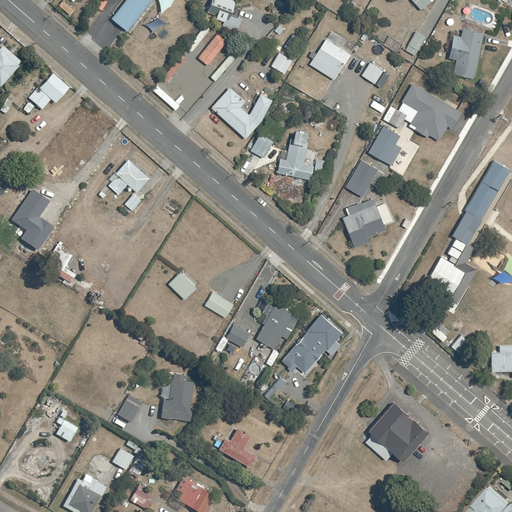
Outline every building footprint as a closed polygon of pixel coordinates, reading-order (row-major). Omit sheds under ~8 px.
[(126,0),(112,18),(127,30),(151,0),(126,0)] [(242,18),(231,14),(236,0),(211,0),(208,11),(218,14),(217,18),(225,20),(226,17),(228,18),(224,27),(237,32),(242,18)] [(431,0),(412,0),(421,9),(431,0)] [(279,24),(275,30),(280,34),(285,29),(279,24)] [(463,29),(462,36),(454,34),(450,57),(457,59),(454,73),(474,78),(484,33),(463,29)] [(426,36),(417,31),(406,50),(416,55),(426,36)] [(351,55),(322,37),(309,57),(312,59),(309,64),(334,81),(351,55)] [(0,86),(19,65),(18,65),(21,61),(3,46),(0,49),(0,48),(0,86)] [(272,66),(285,74),(293,60),(279,53),(272,66)] [(378,54),(372,65),(381,70),(387,60),(378,54)] [(383,71),(367,62),(359,75),(375,84),(383,71)] [(401,79),(390,72),(375,99),(386,106),(401,79)] [(51,99),(56,103),(69,88),(52,73),(39,89),(37,87),(28,98),(42,109),(51,99)] [(321,86),(304,76),(296,88),(313,99),(321,86)] [(448,126),(452,128),(461,112),(412,84),(403,101),(418,109),(410,123),(417,127),(415,130),(429,137),(430,134),(440,140),(448,126)] [(246,139),(262,120),(273,100),(261,94),(250,114),(241,107),(245,102),(230,87),(211,107),(246,139)] [(33,106),(29,102),(23,109),(28,113),(33,106)] [(407,115),(389,105),(381,119),(399,129),(407,115)] [(51,132),(48,118),(33,121),(37,135),(51,132)] [(400,135),(383,125),(369,152),(392,165),(402,147),(395,144),(400,135)] [(291,139),(286,160),(281,159),(278,173),(311,179),(314,165),(304,163),(308,142),(307,142),(309,132),(296,130),(294,139),(291,139)] [(251,151),(264,158),(273,142),(260,135),(251,151)] [(128,184),(137,192),(150,177),(128,159),(116,174),(118,175),(109,185),(119,193),(128,184)] [(325,161),(316,159),(314,170),(322,172),(325,161)] [(346,186),(363,196),(378,169),(361,160),(346,186)] [(87,194),(96,202),(101,196),(92,188),(87,194)] [(134,194),(125,204),(133,211),(142,201),(134,194)] [(342,218),(354,247),(369,241),(367,237),(387,229),(385,224),(393,221),(385,202),(376,206),(375,203),(373,196),(348,207),(350,214),(342,218)] [(122,213),(117,209),(108,218),(113,223),(122,213)] [(168,283),(185,299),(196,287),(180,271),(168,283)] [(235,304),(213,291),(205,304),(227,318),(235,304)] [(296,324),(290,321),(295,313),(276,303),(256,338),(275,348),(282,335),(288,339),(296,324)] [(342,344),(336,339),(342,332),(322,314),(282,360),(291,367),(295,363),(307,373),(326,350),(332,355),(342,344)] [(243,347),(251,333),(235,324),(227,337),(243,347)] [(511,344),(498,344),(498,350),(491,350),(491,371),(511,371),(511,378),(511,377),(511,344)] [(168,400),(163,400),(161,417),(190,421),(191,413),(189,412),(193,382),(187,381),(187,376),(173,374),(173,380),(171,379),(168,400)] [(287,382),(281,377),(265,396),(269,399),(280,386),(282,388),(287,382)] [(142,403),(129,395),(117,415),(130,423),(142,403)] [(427,432),(392,400),(359,436),(382,458),(390,450),(401,460),(427,432)] [(78,429),(57,417),(55,422),(61,426),(56,435),(70,443),(78,429)] [(256,456),(245,449),(247,447),(245,446),(251,436),(238,428),(230,441),(225,438),(219,449),(250,467),(256,456)] [(113,462),(126,469),(133,456),(121,449),(113,462)] [(91,461),(80,455),(74,466),(80,469),(82,466),(88,469),(91,461)] [(144,465),(135,460),(128,472),(137,477),(144,465)] [(73,511),(89,511),(100,495),(102,496),(107,487),(97,481),(98,480),(86,474),(81,481),(78,479),(63,506),(73,511)] [(208,506),(214,495),(184,477),(182,479),(185,481),(184,484),(180,481),(178,484),(182,487),(180,489),(178,488),(177,490),(182,493),(178,500),(199,511),(207,511),(211,507),(208,506)] [(139,484),(130,500),(149,511),(153,503),(147,499),(151,491),(139,484)] [(511,506),(490,486),(466,511),(467,511),(511,511),(511,505),(511,506)]
